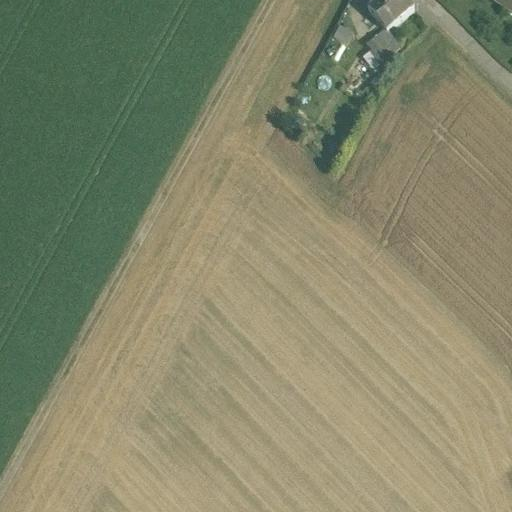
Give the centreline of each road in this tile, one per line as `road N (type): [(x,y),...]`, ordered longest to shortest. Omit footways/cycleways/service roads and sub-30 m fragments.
road 1 (track): [(276,0),(0,499)]
road 2 (residential): [(511,93),(418,0)]
